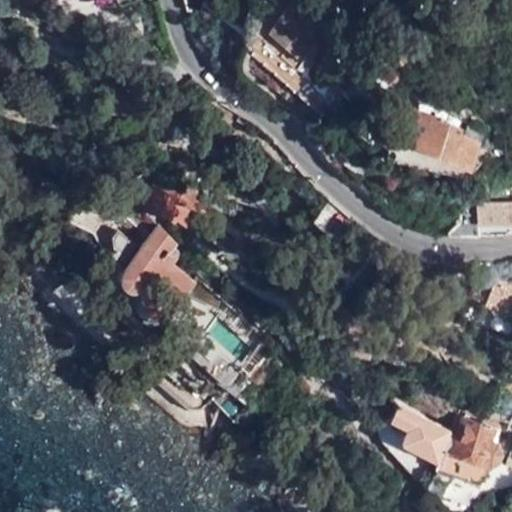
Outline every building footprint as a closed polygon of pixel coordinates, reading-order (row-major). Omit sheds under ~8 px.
[(266,37),(293,9),(285,2),(258,30),(266,37)] [(294,7),(293,9),(314,28),(320,23),(309,12),(294,7)] [(314,28),(293,9),(266,37),(255,49),(280,73),(291,61),(300,69),(322,44),(316,37),(310,32),(314,28)] [(347,17),(339,25),(349,35),(352,31),(352,21),(347,17)] [(320,33),(314,28),(310,32),(316,37),(320,33)] [(387,47),(372,62),(387,77),(402,62),(387,47)] [(463,124),(417,105),(403,137),(467,166),(480,137),(460,129),(463,124)] [(176,184),(171,181),(170,180),(165,188),(162,186),(157,193),(149,188),(143,196),(176,218),(178,215),(187,203),(171,192),(173,189),(176,184)] [(181,195),(186,188),(180,184),(178,185),(176,184),(173,189),(181,195)] [(197,200),(200,196),(202,193),(188,184),(186,188),(194,193),(192,196),(197,200)] [(190,200),(192,196),(194,193),(186,188),(181,195),(190,200)] [(329,231),(348,212),(323,188),(304,207),(329,231)] [(501,231),(511,223),(511,197),(486,199),(478,206),(448,232),(473,233),(501,231)] [(187,203),(178,215),(188,221),(196,209),(187,203)] [(448,232),(478,206),(461,206),(455,212),(456,217),(444,228),(443,232),(448,232)] [(175,243),(179,239),(163,222),(141,244),(121,226),(110,239),(110,246),(113,249),(110,252),(123,264),(120,273),(121,281),(126,286),(131,287),(135,288),(141,285),(144,282),(148,287),(143,293),(143,301),(156,314),(164,314),(197,279),(174,257),(181,249),(175,243)] [(467,297),(511,316),(511,278),(496,272),(492,283),(486,279),(484,284),(472,286),(467,297)] [(440,461),(453,431),(398,407),(390,424),(409,432),(404,442),(417,448),(416,451),(440,461)] [(505,425),(463,407),(453,431),(440,461),(437,468),(476,484),(483,477),(489,463),(497,463),(501,454),(497,445),(505,425)]
